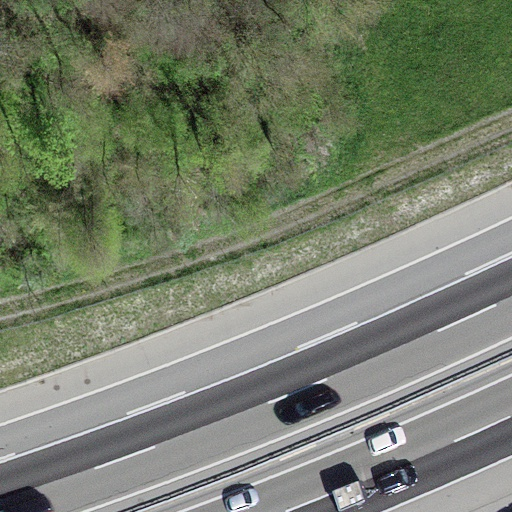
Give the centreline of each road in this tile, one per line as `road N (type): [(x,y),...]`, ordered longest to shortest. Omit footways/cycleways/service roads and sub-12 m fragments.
road 1 (motorway): [(511,296),(300,389),(0,499)]
road 2 (unknown): [(0,308),(243,237),(511,119)]
road 3 (motorway): [(281,511),(511,414)]
